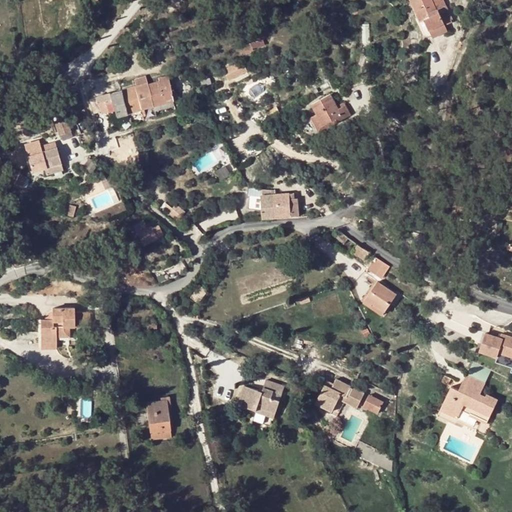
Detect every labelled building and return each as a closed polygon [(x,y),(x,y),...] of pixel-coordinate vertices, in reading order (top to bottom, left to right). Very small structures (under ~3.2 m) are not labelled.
[(425,19),(430,30),(445,23),(453,19),(447,7),(446,6),(443,0),(411,0),(421,21),(425,19)] [(445,23),(430,30),(434,38),(449,31),(445,23)] [(263,40),(252,43),(253,48),(265,44),(263,40)] [(238,47),(239,53),(254,49),(253,48),(252,43),(238,47)] [(234,70),(236,74),(247,69),(244,65),(234,70)] [(149,85),(154,105),(174,99),(168,75),(159,78),(160,81),(149,85)] [(154,105),(149,85),(148,82),(135,86),(141,108),(154,105)] [(176,88),(179,97),(190,97),(186,85),(176,88)] [(121,90),(127,112),(141,108),(135,86),(121,90)] [(116,115),(127,112),(121,90),(90,99),(94,111),(95,113),(102,111),(100,102),(106,100),(109,111),(114,110),(116,115)] [(335,119),(337,123),(351,115),(345,102),(337,106),(331,94),(312,104),(317,113),(323,125),(335,119)] [(323,125),(317,113),(312,116),(320,131),(337,123),(335,119),(323,125)] [(57,121),(60,134),(71,131),(68,118),(57,121)] [(42,145),(43,151),(58,147),(56,141),(42,145)] [(63,169),(58,147),(43,151),(29,155),(33,170),(45,167),(46,173),(63,169)] [(21,173),(16,181),(22,185),(27,177),(21,173)] [(261,188),(262,196),(272,195),(272,192),(261,188)] [(272,195),(262,196),(264,217),(300,214),(299,198),(290,199),(290,198),(293,197),(293,195),(291,195),(289,194),(272,195)] [(474,205),(457,200),(455,210),(464,213),(465,210),(472,212),(474,205)] [(151,227),(139,234),(145,244),(163,234),(158,225),(153,228),(151,227)] [(358,243),(353,252),(365,259),(370,252),(358,244),(358,243)] [(9,248),(10,250),(10,255),(21,253),(20,246),(9,248)] [(369,268),(383,278),(391,266),(377,256),(369,268)] [(374,302),(385,310),(397,293),(378,280),(364,299),(372,304),(374,302)] [(201,284),(191,297),(197,302),(207,289),(201,284)] [(372,304),(364,299),(363,301),(382,315),(385,310),(374,302),(372,304)] [(38,320),(38,341),(54,341),(55,337),(54,330),(58,329),(55,306),(49,306),(49,310),(43,320),(38,320)] [(71,306),(55,306),(58,329),(62,330),(62,325),(69,326),(86,326),(86,310),(72,311),(71,306)] [(511,355),(511,335),(502,332),(501,335),(487,330),(480,348),(498,355),(499,351),(511,355)] [(450,377),(443,373),(439,381),(447,385),(450,377)] [(463,390),(470,375),(466,373),(458,389),(463,390)] [(461,409),(470,413),(472,407),(479,410),(477,416),(481,418),(480,420),(486,423),(498,398),(487,393),(485,395),(480,392),(484,382),(470,375),(463,390),(458,389),(451,385),(440,406),(458,415),(461,409)] [(266,378),(262,389),(261,393),(260,393),(268,409),(276,411),(280,400),(271,397),(273,390),(282,393),(285,385),(266,378)] [(336,379),(334,383),(332,387),(341,391),(340,394),(347,397),(352,387),(336,379)] [(258,405),(268,409),(260,393),(257,392),(258,388),(245,384),(239,403),(257,409),(258,405)] [(338,398),(340,394),(341,391),(332,387),(326,384),(316,402),(332,411),(338,398)] [(347,397),(340,394),(338,398),(358,408),(365,393),(352,387),(347,397)] [(379,411),(383,404),(376,400),(380,392),(373,389),(365,405),(379,411)] [(387,396),(380,392),(376,400),(383,404),(387,396)] [(161,399),(146,402),(151,439),(171,437),(166,405),(170,404),(169,395),(161,396),(161,399)] [(256,411),(272,416),(268,409),(258,405),(257,409),(256,411)] [(457,418),(458,415),(440,406),(439,409),(457,418)] [(469,415),(480,420),(481,418),(477,416),(479,410),(472,407),(470,413),(469,415)] [(255,420),(266,422),(268,416),(257,413),(255,420)] [(324,426),(332,442),(332,441),(381,465),(391,470),(392,456),(385,452),(359,439),(355,450),(334,439),(338,429),(326,423),(324,426)] [(343,432),(338,429),(334,439),(355,450),(359,439),(354,437),(352,441),(341,436),(343,432)] [(105,501),(97,501),(97,510),(105,510),(105,501)]
